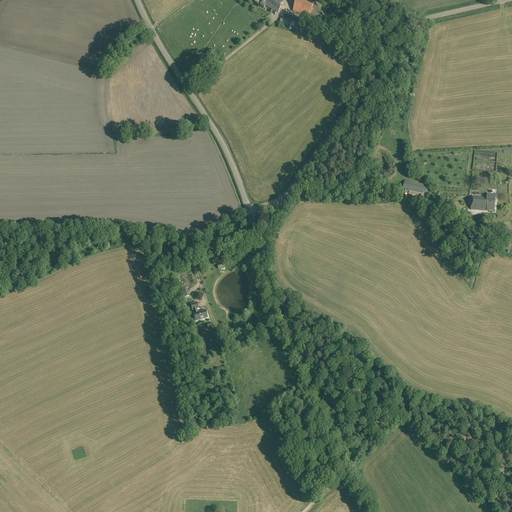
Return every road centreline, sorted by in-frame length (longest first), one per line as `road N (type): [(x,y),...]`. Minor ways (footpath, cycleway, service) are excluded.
road 1 (unclassified): [(374,511),(310,388),(249,212)]
road 2 (unclassified): [(287,193),(384,43),(422,18),(500,0)]
road 3 (track): [(256,241),(197,263),(171,246),(113,238),(0,283)]
road 4 (unclassified): [(249,212),(222,145),(136,0)]
road 5 (unclassified): [(414,200),(287,193)]
